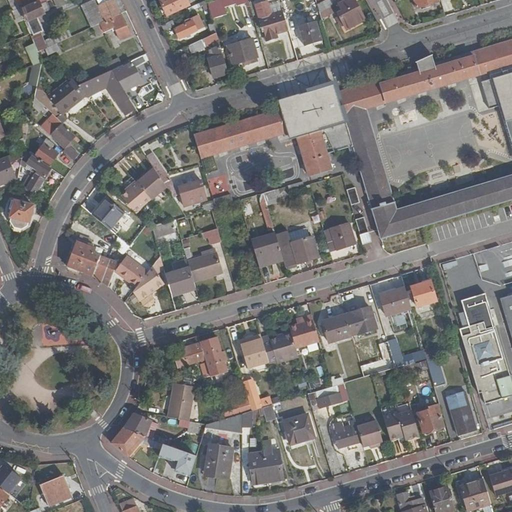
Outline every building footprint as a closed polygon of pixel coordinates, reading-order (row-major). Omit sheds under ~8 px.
[(17,5),(15,0),(8,0),(13,10),(18,8),(17,5)] [(28,0),(17,5),(18,8),(22,17),(24,21),(27,20),(34,34),(44,30),(38,16),(44,13),(44,12),(50,9),(47,2),(50,0),(78,0),(79,0),(28,0)] [(121,14),(126,11),(123,4),(117,6),(114,0),(112,0),(98,7),(94,0),(91,0),(84,3),(94,26),(97,24),(110,18),(121,14)] [(159,0),(167,15),(189,5),(186,0),(159,0)] [(288,30),(279,0),(269,3),(268,0),(265,0),(256,3),(267,41),(279,37),(278,33),(288,30)] [(320,13),(331,7),(327,0),(320,0),(316,2),(320,13)] [(364,19),(354,0),(344,0),(338,3),(343,12),(339,14),(346,29),(364,19)] [(437,0),(413,0),(416,9),(438,2),(437,0)] [(320,13),(322,20),(335,13),(331,7),(320,13)] [(13,10),(12,10),(16,19),(22,17),(18,8),(13,10)] [(131,36),(121,14),(110,18),(112,21),(101,26),(105,33),(116,28),(121,41),(131,36)] [(179,39),(187,35),(188,37),(192,36),(191,33),(204,27),(198,15),(183,21),(185,24),(174,29),(179,39)] [(171,21),(161,25),(164,31),(174,27),(171,21)] [(305,45),(321,41),(316,23),(300,28),(305,45)] [(97,24),(94,26),(92,26),(97,36),(102,33),(97,24)] [(214,77),(229,73),(220,44),(218,36),(217,33),(213,35),(192,45),(196,52),(207,47),(206,46),(210,44),(212,48),(210,49),(213,58),(209,59),(214,77)] [(218,36),(220,44),(230,40),(228,33),(218,36)] [(503,103),(507,116),(511,114),(511,40),(437,63),(434,53),(419,60),(421,68),(342,92),(339,83),(308,92),(308,89),(278,98),(282,110),(196,136),(202,157),(288,132),(296,129),(299,137),(310,175),(332,169),(328,153),(353,145),(344,114),(367,108),(493,70),(495,76),(484,80),(492,106),(503,103)] [(251,40),(229,46),(235,64),(257,58),(251,40)] [(37,51),(47,46),(45,42),(35,46),(37,51)] [(34,49),(21,54),(24,61),(37,56),(34,49)] [(112,72),(123,66),(120,59),(106,66),(110,73),(112,72)] [(124,68),(123,66),(112,72),(119,82),(126,92),(135,87),(143,83),(133,64),(124,68)] [(119,82),(112,72),(110,73),(80,88),(87,96),(88,97),(110,86),(121,103),(129,98),(126,92),(119,82)] [(308,89),(338,80),(337,78),(307,87),(308,89)] [(339,83),(338,80),(308,89),(308,92),(339,83)] [(63,114),(87,96),(80,88),(76,82),(55,97),(52,93),(48,97),(49,98),(62,113),(63,114)] [(488,108),(482,93),(483,93),(479,82),(470,85),(480,111),(488,108)] [(49,93),(58,90),(56,83),(46,86),(49,93)] [(138,93),(135,87),(126,92),(129,98),(136,108),(141,104),(135,95),(138,93)] [(57,118),(62,113),(49,98),(41,103),(49,111),(57,118)] [(388,176),(367,108),(344,114),(353,145),(365,183),(388,176)] [(67,145),(76,136),(63,125),(63,124),(57,118),(49,111),(45,116),(52,126),(56,131),(52,135),(64,147),(65,148),(67,145)] [(511,114),(507,116),(503,117),(511,148),(511,114)] [(296,129),(288,132),(290,140),(299,137),(296,129)] [(55,144),(48,139),(35,157),(50,166),(58,154),(51,149),(55,144)] [(18,151),(24,149),(26,141),(16,145),(18,151)] [(62,150),(75,161),(79,157),(67,145),(65,148),(64,147),(62,150)] [(4,158),(0,159),(0,185),(7,183),(3,175),(12,171),(9,163),(23,157),(24,150),(4,158)] [(166,184),(170,191),(177,187),(154,152),(147,157),(153,165),(154,167),(166,184)] [(59,158),(69,166),(73,162),(63,154),(59,158)] [(35,193),(52,169),(33,156),(27,164),(38,172),(36,175),(33,173),(24,185),(35,193)] [(17,185),(19,186),(29,171),(21,165),(17,185)] [(154,167),(153,165),(136,179),(138,181),(154,167)] [(152,197),(166,184),(154,167),(138,181),(136,179),(129,184),(131,186),(128,189),(122,194),(136,211),(152,197)] [(511,175),(398,209),(388,176),(365,183),(381,238),(511,198),(511,175)] [(186,206),(207,199),(201,180),(180,187),(186,206)] [(289,184),(289,191),(303,189),(303,182),(289,184)] [(345,190),(350,204),(359,202),(354,187),(345,190)] [(283,199),(279,188),(264,193),(267,204),(283,199)] [(267,204),(264,193),(241,200),(246,216),(254,214),(252,205),(261,202),(266,218),(271,216),(267,204)] [(108,199),(93,216),(110,231),(124,213),(108,199)] [(15,202),(9,223),(13,228),(22,231),(27,228),(33,207),(15,202)] [(274,227),(271,216),(266,218),(269,228),(274,227)] [(364,217),(356,219),(358,233),(366,232),(364,217)] [(170,220),(151,227),(155,239),(174,232),(170,220)] [(325,231),(331,251),(355,244),(349,224),(325,231)] [(277,236),(283,257),(286,267),(297,263),(320,257),(313,236),(311,236),(308,226),(277,236)] [(221,242),(217,229),(208,232),(212,245),(221,242)] [(360,234),(363,244),(372,242),(369,232),(360,234)] [(276,233),(252,240),(259,265),(283,257),(277,236),(276,233)] [(186,257),(181,241),(174,243),(179,259),(186,257)] [(77,242),(67,268),(70,268),(77,270),(83,272),(93,277),(101,256),(94,253),(95,249),(77,242)] [(118,264),(115,271),(136,287),(143,279),(148,271),(126,253),(118,264)] [(187,261),(189,266),(194,281),(223,273),(217,253),(187,261)] [(93,277),(102,282),(110,260),(101,256),(93,277)] [(102,282),(109,287),(115,271),(118,264),(110,260),(102,282)] [(165,272),(171,293),(195,286),(194,281),(189,266),(165,272)] [(136,287),(132,292),(140,302),(165,284),(152,267),(148,271),(143,279),(136,287)] [(417,305),(436,300),(430,281),(412,287),(417,305)] [(171,293),(172,296),(196,289),(195,286),(171,293)] [(385,315),(411,307),(405,287),(379,294),(385,315)] [(186,293),(189,302),(197,300),(194,290),(186,293)] [(370,307),(345,314),(351,334),(376,327),(370,307)] [(297,350),(320,342),(311,314),(295,319),(297,323),(290,326),(297,350)] [(351,334),(345,314),(324,321),(330,340),(351,334)] [(463,336),(466,346),(480,394),(483,393),(486,404),(507,398),(511,397),(509,392),(511,390),(511,378),(500,336),(497,327),(488,329),(486,322),(471,327),(473,334),(463,336)] [(45,325),(44,344),(65,345),(66,326),(45,325)] [(272,347),(276,362),(277,363),(298,357),(290,332),(278,335),(279,338),(274,339),(270,340),(270,341),(272,347)] [(223,354),(222,352),(218,337),(200,342),(205,359),(223,354)] [(248,368),(269,362),(265,349),(263,343),(262,339),(241,345),(248,368)] [(205,359),(200,342),(184,347),(184,350),(173,354),(177,367),(205,359)] [(395,367),(388,343),(379,346),(384,360),(386,370),(395,367)] [(269,362),(270,364),(276,362),(272,347),(265,349),(269,362)] [(424,353),(426,358),(435,355),(439,354),(438,349),(424,353)] [(210,375),(211,376),(228,371),(225,361),(223,354),(205,359),(206,362),(210,375)] [(435,355),(426,358),(437,390),(445,388),(435,355)] [(386,370),(384,360),(361,367),(364,376),(370,374),(386,370)] [(425,360),(416,363),(418,371),(428,368),(425,360)] [(205,376),(210,375),(206,362),(201,363),(205,376)] [(418,371),(416,363),(415,362),(401,366),(403,375),(418,371)] [(256,409),(260,407),(262,407),(254,379),(244,382),(249,398),(252,410),(256,409)] [(175,383),(169,418),(188,421),(190,422),(196,386),(175,383)] [(341,400),(336,385),(333,386),(326,388),(314,391),(319,407),(341,400)] [(476,429),(465,392),(447,398),(458,435),(476,429)] [(242,413),(252,410),(249,398),(228,404),(232,416),(242,413)] [(265,422),(275,419),(271,404),(262,407),(260,407),(265,422)] [(444,426),(438,404),(428,407),(429,409),(417,413),(423,432),(444,426)] [(242,413),(242,426),(252,426),(252,410),(242,413)] [(405,443),(420,438),(411,410),(397,415),(403,437),(405,443)] [(288,443),(312,437),(306,412),(281,419),(288,443)] [(397,412),(383,416),(391,441),(403,437),(397,415),(397,412)] [(211,428),(243,433),(242,426),(242,413),(232,416),(223,419),(205,424),(204,427),(211,428)] [(134,414),(124,428),(143,436),(144,436),(151,421),(134,414)] [(349,424),(349,422),(344,424),(342,418),(332,421),(333,424),(337,423),(338,428),(349,424)] [(357,427),(355,420),(349,422),(349,424),(355,443),(361,441),(357,427)] [(190,422),(188,421),(186,431),(196,433),(198,423),(190,422)] [(376,421),(357,427),(361,441),(363,448),(369,446),(375,444),(375,447),(383,445),(382,442),(376,421)] [(337,423),(333,424),(334,429),(332,429),(338,448),(355,443),(349,424),(338,428),(337,423)] [(111,444),(127,456),(139,441),(143,436),(124,428),(111,444)] [(157,441),(168,445),(170,439),(159,435),(157,441)] [(139,441),(181,457),(183,451),(168,445),(157,441),(144,436),(143,436),(139,441)] [(229,478),(233,448),(209,445),(205,475),(229,478)] [(263,451),(267,480),(283,477),(278,449),(263,451)] [(177,471),(189,475),(195,456),(183,451),(181,457),(177,471)] [(253,482),(267,480),(263,451),(248,454),(253,482)] [(495,497),(511,492),(511,469),(489,476),(495,497)] [(73,497),(65,477),(40,487),(48,507),(73,497)] [(469,511),(491,506),(483,479),(459,486),(466,511),(469,511)] [(448,511),(454,510),(448,487),(430,492),(435,511),(448,511)] [(0,489),(0,509),(9,497),(0,489)] [(398,511),(426,511),(422,498),(414,500),(413,496),(408,497),(407,492),(393,496),(398,511)] [(122,511),(139,511),(137,506),(134,500),(120,505),(122,511)]
